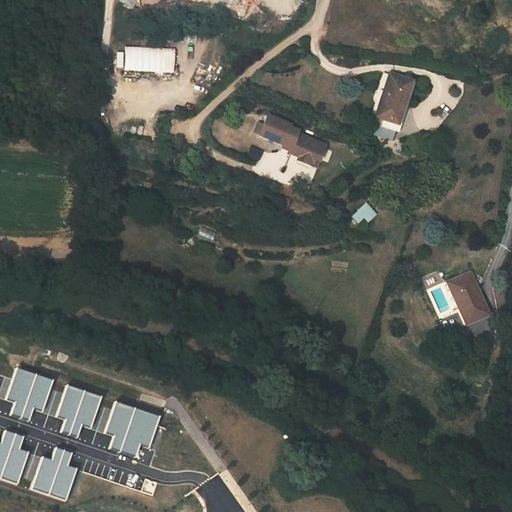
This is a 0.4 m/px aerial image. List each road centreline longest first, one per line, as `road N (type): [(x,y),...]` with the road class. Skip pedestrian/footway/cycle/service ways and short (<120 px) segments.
road 1 (unknown): [(316,0),(254,66),(222,87),(202,126),(208,148),(224,160),(267,175),(302,174)]
road 2 (unclassified): [(223,511),(199,479),(167,476),(0,420)]
